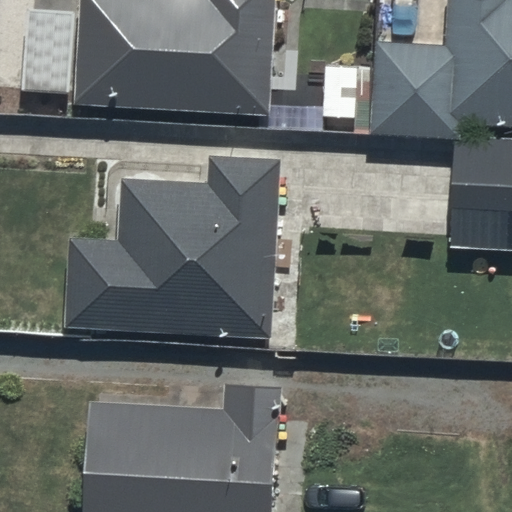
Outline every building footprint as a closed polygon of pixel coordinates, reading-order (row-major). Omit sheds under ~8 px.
[(74,3),(33,0),(31,0),(25,82),(67,85),(74,3)] [(83,0),(79,95),(270,105),(275,0),(83,0)] [(511,0),(446,0),(445,36),(374,33),(369,126),(457,130),(458,118),(511,120),(511,0)] [(511,134),(455,132),(453,201),(511,202),(511,134)] [(71,231),(66,320),(274,329),(282,152),(213,149),(211,176),(118,172),(116,233),(71,231)] [(227,403),(95,397),(89,511),(275,511),(282,379),(228,377),(227,403)]
